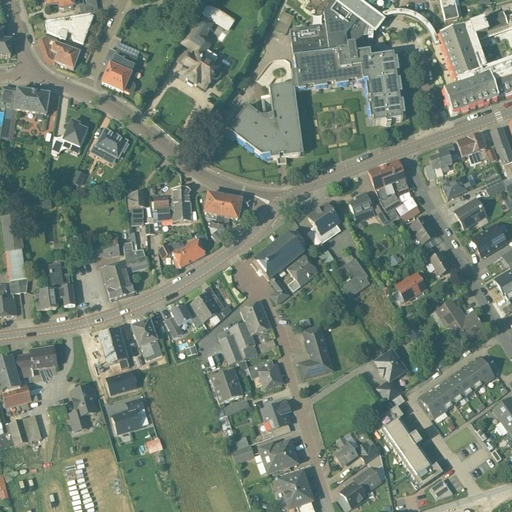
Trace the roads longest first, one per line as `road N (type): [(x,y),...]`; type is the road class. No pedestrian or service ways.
road 1 (unclassified): [(331,511),(264,301),(231,250)]
road 2 (tertiary): [(0,336),(109,316),(231,250)]
road 3 (residential): [(277,204),(202,177),(82,94)]
road 4 (residential): [(511,346),(403,151)]
road 5 (tertiary): [(277,204),(403,151)]
